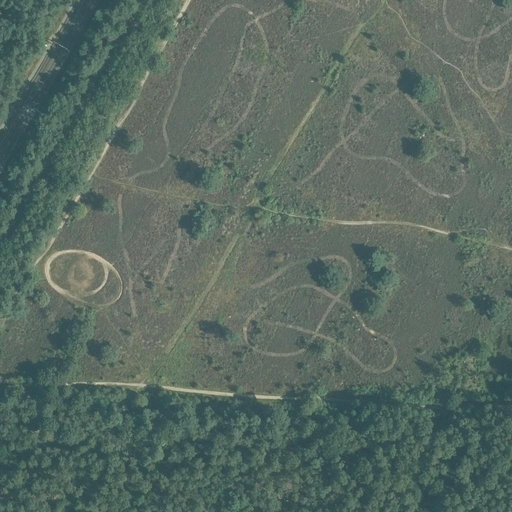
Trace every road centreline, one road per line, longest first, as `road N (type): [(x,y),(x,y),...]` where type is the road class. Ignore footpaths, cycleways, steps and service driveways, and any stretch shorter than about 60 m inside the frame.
road 1 (track): [(0,385),(511,407)]
road 2 (track): [(188,0),(0,326)]
